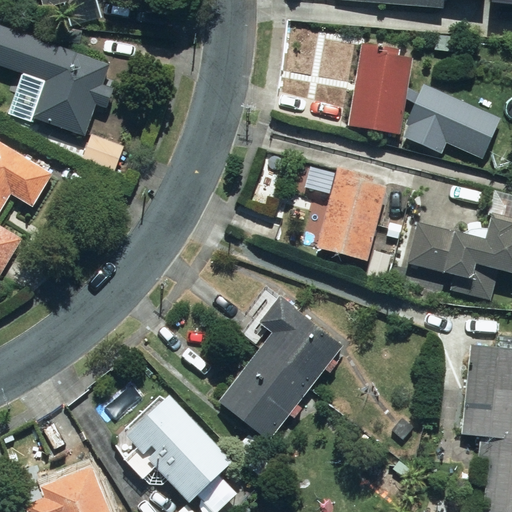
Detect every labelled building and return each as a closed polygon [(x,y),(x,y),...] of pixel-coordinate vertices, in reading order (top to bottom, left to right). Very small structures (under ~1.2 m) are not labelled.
[(51,0),(52,3),(61,0),(71,0),(78,22),(108,13),(103,0),(51,0)] [(115,59),(0,19),(0,60),(54,79),(42,115),(94,133),(105,101),(117,104),(124,85),(108,79),(115,59)] [(314,33),(290,31),(288,57),(312,59),(314,33)] [(388,42),(370,39),(356,122),(406,130),(408,119),(419,52),(388,47),(388,42)] [(508,119),(431,80),(410,120),(417,123),(411,135),(445,152),(451,140),(488,158),(508,119)] [(131,145),(98,130),(86,156),(119,171),(131,145)] [(0,272),(6,276),(31,238),(0,222),(19,193),(40,205),(60,173),(0,134),(0,272)] [(348,160),(321,244),(374,261),(370,273),(390,279),(399,251),(378,244),(398,181),(367,172),(369,167),(348,160)] [(464,231),(423,219),(411,264),(447,274),(449,267),(459,270),(454,288),(497,300),(505,269),(511,270),(511,211),(502,209),(495,233),(466,224),(464,231)] [(225,399),(275,438),(294,413),(300,418),(311,405),(305,400),(332,366),(338,371),(347,359),(341,354),(353,339),(307,303),(304,306),(288,293),(267,319),(280,329),(225,399)] [(511,511),(511,343),(479,339),(467,431),(487,433),(484,457),(496,458),(489,509),(511,511)] [(118,446),(151,481),(169,483),(177,475),(199,498),(241,457),(179,392),(169,401),(162,393),(120,434),(125,439),(118,446)] [(407,412),(393,426),(408,442),(423,427),(407,412)] [(285,471),(265,451),(249,466),(269,487),(285,471)] [(119,511),(100,463),(51,482),(59,500),(50,504),(53,511),(119,511)] [(200,511),(191,501),(178,511),(200,511)]
